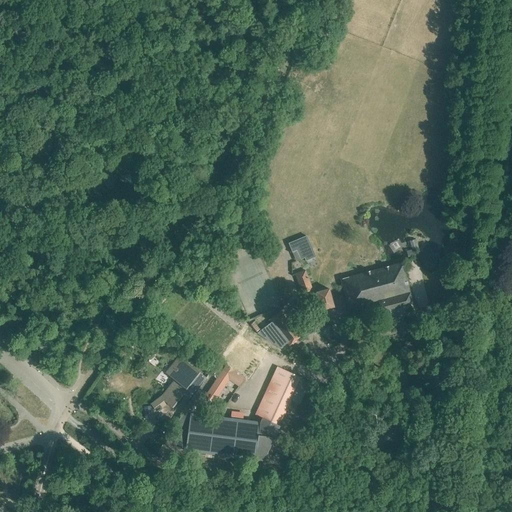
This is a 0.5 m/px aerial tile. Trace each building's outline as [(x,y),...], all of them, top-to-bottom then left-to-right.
[(306,235),(288,243),(291,252),(296,251),(300,259),(304,258),(305,261),(315,257),(306,235)] [(414,310),(401,263),(340,279),(348,309),(378,302),(381,313),(390,311),(391,316),(414,310)] [(304,270),(294,274),(301,293),(311,289),(304,270)] [(328,289),(316,292),(321,310),(333,307),(328,289)] [(270,322),(257,333),(280,349),(287,343),(289,346),(300,337),(280,311),(268,320),(270,322)] [(248,327),(242,336),(271,355),(273,353),(278,357),(282,350),(280,349),(257,333),(248,327)] [(162,395),(151,405),(157,412),(168,403),(173,405),(183,393),(187,388),(192,392),(204,378),(199,373),(197,376),(193,373),(192,370),(192,369),(190,368),(188,364),(182,359),(180,360),(178,358),(177,358),(180,361),(175,365),(173,363),(172,364),(174,365),(169,369),(173,373),(176,372),(179,376),(176,379),(176,378),(174,380),(162,395)] [(199,388),(189,403),(205,405),(211,406),(212,405),(212,404),(213,402),(214,402),(229,379),(239,386),(245,377),(226,364),(221,372),(219,370),(216,371),(214,374),(215,377),(217,378),(207,393),(199,388)] [(189,403),(167,437),(168,437),(186,449),(185,450),(225,455),(262,460),(263,460),(273,439),(274,436),(277,431),(280,424),(282,419),(300,381),(301,378),(284,370),(284,369),(278,367),(258,410),(264,413),(262,418),(260,422),(255,421),(242,420),(243,414),(231,412),(230,418),(203,415),(205,405),(189,403)]
